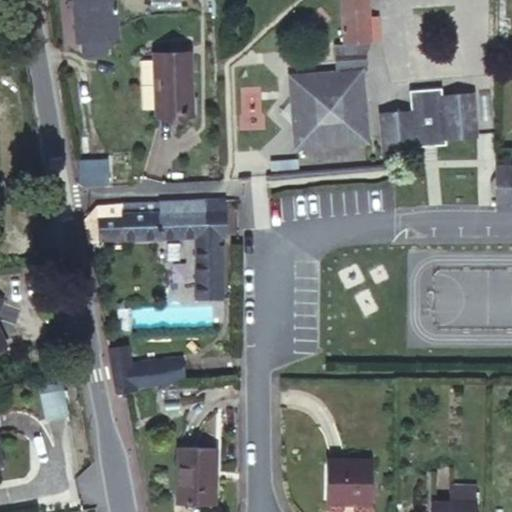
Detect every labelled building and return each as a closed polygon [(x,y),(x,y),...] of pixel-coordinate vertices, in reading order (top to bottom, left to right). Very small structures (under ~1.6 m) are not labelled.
[(106,0),(65,0),(67,39),(70,39),(71,56),(95,55),(94,38),(108,37),(106,0)] [(372,0),(346,0),(348,40),(338,42),(339,63),(293,66),(296,136),(365,131),(362,60),(373,35),(372,0)] [(183,41),(147,42),(150,106),(186,105),(183,41)] [(398,55),(381,56),(381,66),(398,65),(398,55)] [(381,106),(382,156),(415,154),(415,146),(446,146),(446,138),(477,137),(475,91),(445,91),(444,83),(413,86),(413,105),(381,106)] [(479,140),(479,150),(488,149),(488,140),(479,140)] [(96,151),(65,153),(67,175),(72,179),(74,178),(74,166),(83,165),(84,178),(98,177),(96,151)] [(74,166),(74,178),(84,178),(83,165),(74,166)] [(511,165),(494,166),(495,206),(511,205),(511,165)] [(216,181),(146,185),(147,196),(151,224),(185,221),(213,219),(218,218),(216,181)] [(147,196),(85,201),(87,228),(151,224),(147,196)] [(213,219),(185,221),(190,282),(218,280),(213,219)] [(131,341),(104,344),(112,388),(136,385),(136,381),(134,361),(131,341)] [(186,375),(183,355),(134,361),(136,381),(186,375)] [(39,381),(44,420),(68,416),(63,377),(39,381)] [(178,443),(172,495),(209,499),(217,447),(178,443)] [(374,462),(326,462),(326,506),(374,507),(374,462)] [(476,511),(476,485),(431,483),(430,511),(476,511)]
